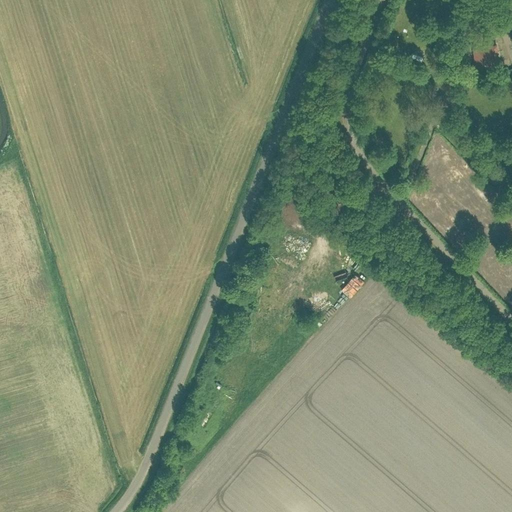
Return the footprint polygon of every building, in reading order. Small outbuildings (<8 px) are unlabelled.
[(480,53),(476,61),(476,69),(499,67),(498,59),(492,52),(492,45),(479,47),(480,53)] [(404,69),(406,63),(395,60),(393,66),(404,69)] [(423,73),(421,80),(431,84),(434,77),(423,73)] [(446,153),(452,149),(444,139),(439,143),(446,153)] [(495,279),(511,262),(505,257),(489,273),(495,279)]
